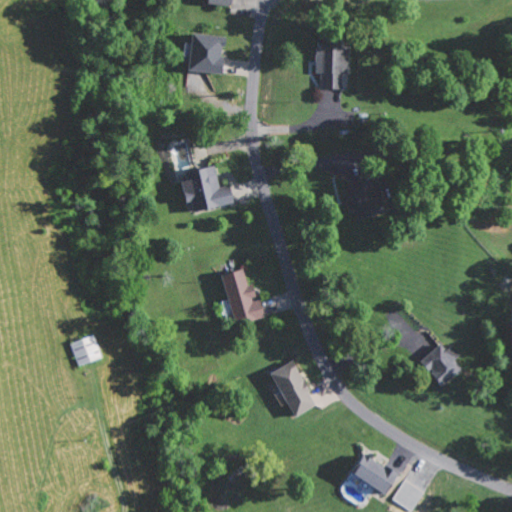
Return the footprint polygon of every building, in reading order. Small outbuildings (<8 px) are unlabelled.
[(190,69),(223,75),(229,37),(196,32),(190,69)] [(322,88),(345,88),(345,73),(352,73),(353,46),(346,46),(346,37),(319,37),(318,74),(323,74),(322,88)] [(192,212),(236,203),(232,185),(222,187),(217,166),(184,172),(192,212)] [(382,181),(374,183),(373,175),(347,180),(353,210),(357,209),(360,218),(389,212),(382,181)] [(224,275),(240,325),(267,317),(261,298),(259,299),(254,284),(250,285),(245,269),(224,275)] [(72,342),(79,366),(104,358),(96,335),(72,342)] [(464,367),(457,360),(463,354),(454,345),(449,350),(442,342),(422,364),(446,386),(464,367)] [(295,417),(318,407),(297,361),(274,372),(295,417)] [(355,474),(388,494),(401,474),(367,454),(355,474)]
